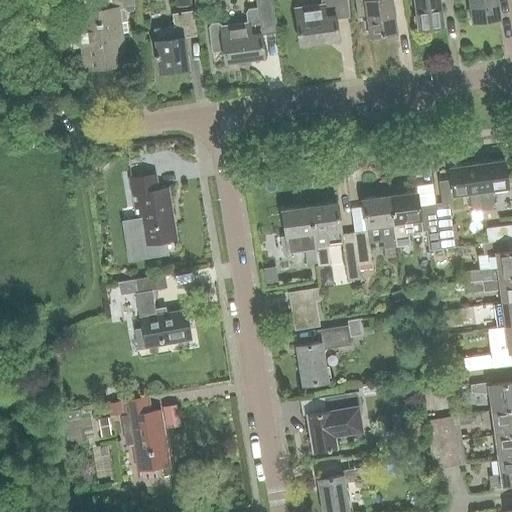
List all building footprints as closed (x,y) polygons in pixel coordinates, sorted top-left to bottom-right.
[(81,46),(84,69),(125,63),(121,32),(128,31),(127,20),(126,20),(124,7),(135,5),(134,0),(85,0),(87,11),(76,12),(79,28),(74,29),(70,31),(72,41),(81,46)] [(255,0),(256,8),(245,10),(246,21),(221,25),(221,23),(217,21),(211,22),(208,25),(211,51),(223,49),(225,62),(264,56),(261,34),(277,32),(272,0),(255,0)] [(294,8),(296,18),(299,44),(338,38),(335,19),(349,17),(346,0),(320,0),(321,5),(294,8)] [(355,0),(358,16),(367,15),(370,36),(397,32),(393,9),(392,0),(355,0)] [(439,0),(414,0),(418,27),(443,24),(439,0)] [(469,0),(472,20),(498,17),(495,0),(469,0)] [(192,11),(172,13),(173,24),(154,27),(156,39),(154,39),(158,71),(187,67),(183,36),(195,34),(192,11)] [(495,209),(492,189),(506,187),(502,159),(475,163),(481,211),(495,209)] [(434,203),(439,248),(455,247),(449,204),(450,204),(455,196),(454,194),(469,192),(472,212),(481,211),(475,163),(448,166),(449,179),(437,180),(440,202),(434,203)] [(174,239),(167,193),(166,188),(157,189),(155,174),(129,178),(132,194),(136,193),(144,244),(174,239)] [(426,231),(429,250),(439,248),(434,203),(417,205),(415,191),(388,195),(395,247),(410,245),(408,233),(426,231)] [(354,246),(358,279),(360,279),(359,271),(373,270),(369,243),(382,241),(384,249),(395,247),(388,195),(361,199),(365,226),(367,226),(368,232),(354,234),(355,246),(354,246)] [(312,234),(313,234),(318,266),(330,264),(328,245),(342,243),(336,203),(308,207),(312,234)] [(308,207),(282,210),(286,236),(280,236),(283,253),(305,250),(307,264),(317,262),(313,234),(312,234),(308,207)] [(511,224),(486,228),(487,242),(511,238),(511,224)] [(483,243),(485,256),(478,257),(479,269),(465,271),(467,282),(511,275),(511,250),(508,251),(506,240),(511,239),(511,238),(487,242),(487,243),(483,243)] [(344,248),(348,281),(358,279),(354,246),(344,248)] [(165,274),(136,278),(138,292),(153,290),(167,287),(165,274)] [(511,301),(511,275),(467,282),(468,292),(498,288),(500,303),(511,301)] [(291,305),(316,301),(322,300),(320,288),(289,292),(291,305)] [(405,298),(401,289),(390,293),(393,302),(405,298)] [(141,328),(135,329),(139,349),(145,348),(155,347),(192,340),(187,309),(167,312),(161,313),(156,314),(156,312),(155,306),(153,290),(138,292),(136,292),(139,317),(141,328)] [(293,317),(318,313),(316,301),(291,305),(293,317)] [(511,301),(500,303),(500,304),(493,305),(496,328),(511,326),(511,301)] [(318,313),(293,317),(294,330),(320,326),(318,313)] [(345,321),(346,325),(315,330),(317,342),(295,345),(301,385),(325,381),(320,350),(349,345),(348,337),(362,334),(360,319),(345,321)] [(511,326),(496,328),(488,329),(492,355),(489,355),(460,359),(462,371),(509,365),(507,352),(511,351),(511,326)] [(400,381),(383,385),(385,393),(402,389),(400,381)] [(487,392),(489,411),(511,407),(511,381),(488,385),(487,382),(471,384),(472,392),(487,392)] [(333,446),(331,434),(362,430),(360,416),(363,416),(359,392),(321,398),(323,412),(305,415),(311,450),(333,446)] [(125,413),(125,415),(121,416),(125,443),(135,442),(139,468),(169,463),(160,408),(151,410),(148,394),(123,398),(123,400),(109,403),(111,415),(125,413)] [(511,407),(489,411),(492,435),(511,432),(511,407)] [(470,413),(458,415),(459,424),(471,422),(470,413)] [(458,415),(449,417),(451,429),(460,428),(459,424),(458,415)] [(449,417),(438,418),(440,431),(441,443),(452,441),(462,439),(461,437),(460,428),(451,429),(449,417)] [(108,418),(99,419),(102,437),(111,435),(108,418)] [(438,418),(426,420),(428,433),(430,444),(441,443),(440,431),(438,418)] [(511,432),(492,435),(496,460),(511,457),(511,432)] [(452,441),(441,443),(443,455),(445,466),(456,465),(454,453),(464,452),(462,439),(452,441)] [(441,443),(430,444),(432,457),(434,468),(445,466),(443,455),(441,443)] [(425,445),(413,447),(400,449),(402,461),(427,457),(427,456),(425,445)] [(464,452),(454,453),(456,465),(465,463),(464,452)] [(511,457),(496,460),(498,475),(489,476),(490,486),(511,482),(511,457)] [(346,511),(342,483),(357,480),(355,468),(338,470),(339,475),(316,479),(321,511),(346,511)]
